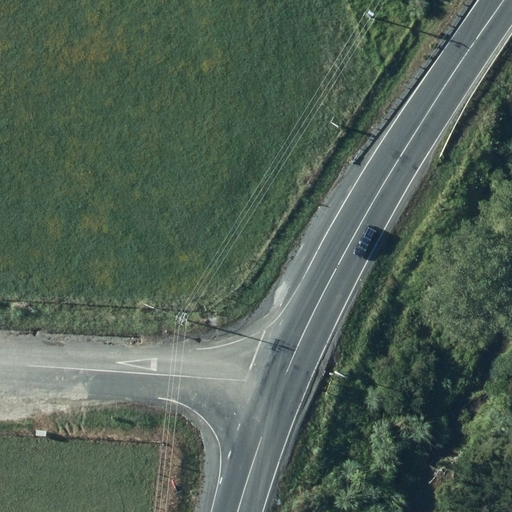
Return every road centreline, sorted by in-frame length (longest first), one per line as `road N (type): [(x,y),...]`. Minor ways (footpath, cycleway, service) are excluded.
road 1 (secondary): [(505,0),(412,136),(281,383)]
road 2 (unclassified): [(281,383),(0,365)]
road 3 (secondary): [(281,383),(237,511)]
